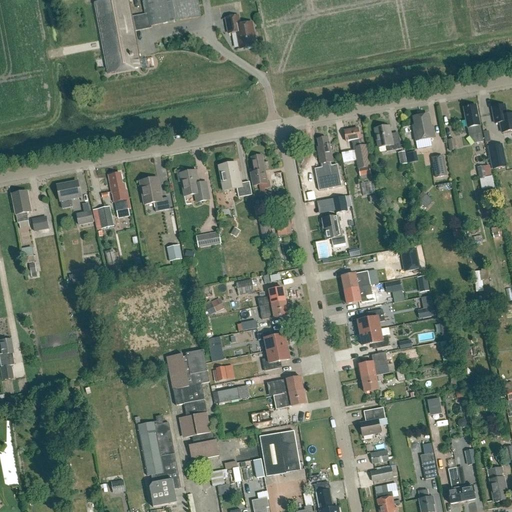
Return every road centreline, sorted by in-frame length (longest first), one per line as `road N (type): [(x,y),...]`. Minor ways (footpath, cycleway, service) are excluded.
road 1 (residential): [(356,511),(280,123)]
road 2 (unclassified): [(0,178),(280,123)]
road 3 (unclassified): [(280,123),(511,79)]
